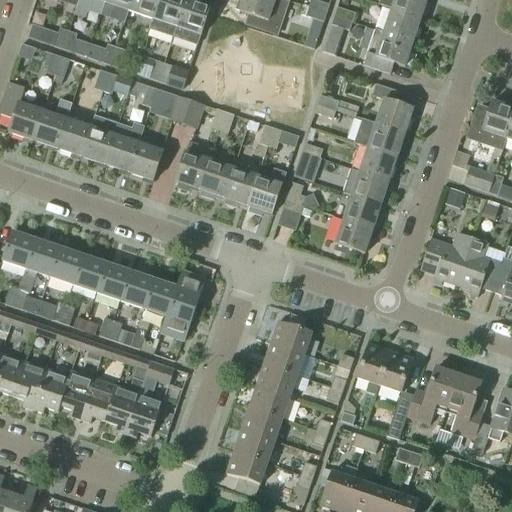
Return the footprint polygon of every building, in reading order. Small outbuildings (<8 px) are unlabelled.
[(52,0),(51,2),(76,10),(78,0),(52,0)] [(78,0),(76,10),(73,18),(83,21),(88,14),(99,17),(105,0),(78,0)] [(105,0),(99,17),(124,26),(128,13),(132,0),(105,0)] [(132,0),(128,13),(153,21),(159,0),(132,0)] [(159,0),(153,21),(150,31),(173,38),(185,0),(159,0)] [(196,46),(210,6),(191,0),(185,0),(173,38),(196,46)] [(242,0),(239,12),(250,16),(247,25),(277,35),(288,2),(282,0),(242,0)] [(380,0),(378,6),(391,11),(421,21),(427,0),(380,0)] [(308,9),(326,15),(329,7),(311,1),(308,9)] [(326,15),(308,9),(305,18),(323,25),(326,15)] [(333,19),(352,25),(355,16),(336,10),(333,19)] [(376,31),(375,33),(413,45),(421,21),(391,11),(383,33),(376,31)] [(349,34),(352,25),(333,19),(330,28),(349,34)] [(360,43),(366,24),(357,20),(351,39),(360,43)] [(53,49),(62,52),(68,34),(59,31),(53,49)] [(393,65),(405,69),(413,45),(375,33),(364,67),(389,76),(393,65)] [(68,34),(62,52),(71,55),(77,37),(68,34)] [(107,47),(101,65),(109,68),(116,50),(107,47)] [(124,53),(122,52),(116,50),(109,68),(118,71),(124,53)] [(47,56),(43,68),(47,70),(45,75),(54,78),(60,60),(47,56)] [(63,81),(69,63),(60,60),(54,78),(63,81)] [(158,85),(164,66),(155,63),(148,82),(158,85)] [(164,66),(158,85),(182,93),(184,85),(169,80),(173,69),(164,66)] [(103,95),(109,76),(99,73),(93,91),(103,95)] [(109,76),(103,95),(111,97),(117,79),(109,76)] [(7,85),(0,106),(0,116),(13,120),(8,134),(33,143),(43,113),(19,105),(24,91),(7,85)] [(401,95),(377,87),(373,99),(383,102),(375,127),(404,137),(412,112),(397,107),(401,95)] [(150,111),(156,93),(147,90),(141,108),(150,111)] [(165,96),(156,93),(150,111),(159,114),(165,96)] [(320,98),(317,107),(335,114),(344,117),(348,107),(338,104),(338,105),(320,98)] [(169,124),(183,128),(191,104),(177,99),(169,124)] [(66,121),(71,107),(60,102),(55,117),(43,113),(33,143),(57,151),(67,121),(66,121)] [(191,104),(183,128),(196,132),(204,109),(191,104)] [(507,140),(508,141),(511,128),(511,110),(492,104),(489,112),(477,108),(465,140),(503,153),(507,140)] [(335,114),(317,107),(314,116),(332,122),(335,114)] [(219,133),(225,115),(216,112),(210,130),(219,133)] [(225,115),(219,133),(228,136),(234,118),(225,115)] [(91,130),(81,159),(104,167),(114,138),(118,128),(94,120),(91,130)] [(57,151),(80,159),(91,130),(67,121),(57,151)] [(353,146),(367,151),(396,161),(404,137),(375,127),(361,122),(353,146)] [(114,138),(104,167),(128,175),(138,146),(143,131),(134,127),(132,132),(118,127),(118,128),(114,138)] [(267,150),(273,131),(264,128),(258,146),(267,150)] [(273,131),(267,150),(276,152),(281,134),(273,131)] [(152,184),(163,154),(138,146),(128,175),(152,184)] [(301,155),(319,161),(322,152),(304,146),(301,155)] [(359,175),(388,184),(396,161),(367,151),(359,175)] [(185,155),(175,184),(178,185),(177,190),(189,194),(191,189),(199,192),(209,163),(185,155)] [(319,161),(301,155),(298,164),(316,170),(319,161)] [(439,175),(454,178),(458,160),(443,157),(439,175)] [(214,197),(224,200),(233,171),(209,163),(199,192),(202,193),(200,198),(213,202),(214,197)] [(465,189),(489,197),(494,183),(495,178),(471,170),(465,189)] [(238,205),(248,208),(257,179),(233,171),(224,200),(226,201),(224,206),(237,210),(238,205)] [(257,179),(248,208),(250,209),(248,214),(260,218),(262,213),(271,216),(281,187),(285,176),(273,172),(269,183),(257,179)] [(388,184),(359,175),(351,172),(343,196),(350,199),(380,208),(388,184)] [(494,183),(489,197),(496,199),(502,180),(495,178),(494,183)] [(285,203),(301,208),(305,198),(298,196),(301,187),(291,184),(285,203)] [(460,211),(464,196),(450,191),(445,206),(460,211)] [(371,232),(380,208),(350,199),(342,222),(371,232)] [(276,229),(277,229),(293,234),(301,208),(285,203),(276,229)] [(487,204),(482,216),(494,221),(499,208),(487,204)] [(334,247),(363,257),(371,232),(342,222),(334,247)] [(10,235),(0,264),(24,272),(34,243),(10,235)] [(451,250),(429,242),(419,273),(434,278),(432,285),(440,288),(441,283),(456,288),(471,241),(456,236),(451,250)] [(471,241),(456,288),(470,293),(468,297),(476,300),(479,291),(490,295),(500,266),(502,261),(504,255),(486,249),(487,247),(471,241)] [(12,310),(21,313),(27,296),(29,296),(36,276),(48,280),(58,251),(34,243),(24,272),(25,272),(18,292),(12,310)] [(58,251),(48,280),(71,288),(81,258),(58,251)] [(81,258),(71,288),(95,296),(104,266),(81,258)] [(500,266),(490,295),(501,298),(498,307),(506,310),(507,306),(511,307),(511,264),(502,261),(500,266)] [(118,303),(128,274),(104,266),(95,296),(118,303)] [(141,311),(151,282),(128,274),(118,303),(141,311)] [(170,306),(191,313),(202,281),(180,274),(175,290),(170,306)] [(151,282),(141,311),(165,319),(170,306),(175,290),(151,282)] [(10,289),(3,307),(12,310),(18,292),(10,289)] [(59,325),(65,308),(56,305),(50,323),(59,325)] [(191,313),(170,306),(165,319),(159,337),(181,345),(191,313)] [(65,308),(59,325),(67,328),(73,310),(65,308)] [(0,324),(9,327),(12,318),(0,313),(0,324)] [(24,322),(12,318),(9,327),(21,331),(24,322)] [(80,333),(84,322),(75,319),(72,330),(80,333)] [(107,342),(113,324),(104,321),(98,339),(107,342)] [(83,334),(94,338),(97,327),(84,322),(80,333),(83,334)] [(113,324),(107,342),(116,345),(122,327),(113,324)] [(268,348),(301,358),(308,336),(275,325),(268,348)] [(43,339),(55,343),(58,333),(47,330),(43,339)] [(136,332),(130,350),(139,353),(145,335),(136,332)] [(69,337),(58,333),(55,343),(66,346),(69,337)] [(89,354),(100,358),(103,349),(92,345),(89,354)] [(301,358),(268,348),(261,369),(294,380),(294,378),(301,358)] [(364,348),(352,382),(368,387),(365,395),(372,397),(375,398),(377,391),(375,390),(386,356),(364,348)] [(115,353),(103,349),(100,358),(112,361),(115,353)] [(0,395),(11,399),(22,364),(0,356),(0,395)] [(386,356),(375,390),(377,391),(398,397),(409,363),(386,356)] [(337,369),(349,373),(353,361),(342,357),(337,369)] [(134,369),(146,373),(149,364),(137,360),(134,369)] [(22,364),(11,399),(23,404),(21,409),(32,412),(45,371),(22,364)] [(148,374),(145,381),(155,384),(168,388),(173,373),(149,364),(146,373),(147,373),(148,374)] [(254,391),(287,401),(290,390),(301,394),(305,382),(294,378),(294,380),(261,369),(254,391)] [(414,394),(412,398),(409,407),(410,408),(406,421),(428,428),(434,409),(445,413),(457,377),(435,370),(425,398),(414,394)] [(45,371),(32,412),(42,416),(44,410),(57,415),(59,409),(58,409),(68,379),(45,371)] [(79,422),(93,381),(71,374),(69,379),(68,379),(58,409),(59,409),(71,413),(69,419),(79,422)] [(457,377),(445,413),(455,416),(448,435),(473,443),(479,425),(478,425),(481,416),(471,413),(480,385),(457,377)] [(330,391),(342,395),(346,383),(334,379),(330,391)] [(93,381),(79,422),(89,426),(91,420),(103,424),(115,389),(93,381)] [(115,389),(103,424),(116,428),(114,434),(124,438),(138,397),(140,397),(144,385),(133,381),(129,393),(115,389)] [(138,397),(124,438),(135,441),(137,435),(150,439),(151,434),(166,439),(173,418),(158,413),(161,404),(150,401),(155,384),(145,381),(144,385),(140,397),(138,397)] [(287,401),(254,391),(247,412),(280,423),(287,401)] [(342,395),(330,391),(325,403),(338,407),(342,395)] [(511,441),(511,437),(511,397),(501,394),(489,429),(479,425),(473,443),(470,453),(483,457),(487,443),(496,446),(499,437),(511,441)] [(398,443),(399,442),(406,421),(410,408),(409,407),(398,404),(386,439),(398,443)] [(240,434),(273,444),(280,423),(247,412),(240,434)] [(351,428),(351,427),(353,419),(341,415),(338,424),(351,428)] [(315,434),(327,438),(331,426),(319,422),(315,434)] [(234,455),(266,466),(273,444),(240,434),(234,455)] [(327,438),(315,434),(311,446),(323,450),(327,438)] [(362,453),(366,440),(355,437),(351,449),(362,453)] [(366,440),(362,453),(375,457),(379,444),(366,440)] [(406,467),(410,455),(399,452),(395,463),(406,467)] [(266,466),(234,455),(227,477),(259,488),(266,466)] [(410,455),(406,467),(418,471),(422,459),(410,455)] [(300,476),(312,480),(316,470),(304,466),(300,476)] [(318,485),(326,487),(319,509),(328,511),(342,511),(352,483),(353,483),(357,472),(345,468),(342,479),(330,476),(330,474),(323,472),(318,485)] [(312,480),(300,476),(296,490),(307,494),(312,480)] [(0,490),(4,480),(0,478),(0,511),(7,511),(13,496),(0,492),(0,490)] [(352,483),(342,511),(366,511),(374,490),(353,483),(352,483)] [(26,500),(13,496),(7,511),(30,511),(38,491),(30,488),(26,500)] [(366,511),(390,511),(396,497),(374,490),(366,511)] [(264,503),(266,495),(257,492),(254,500),(264,503)] [(416,511),(418,505),(396,497),(390,511),(416,511)]
